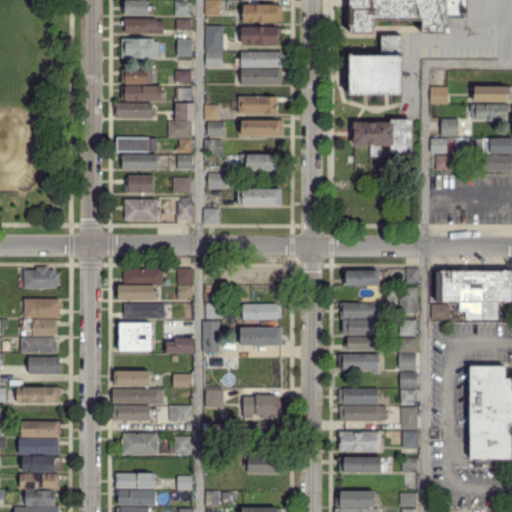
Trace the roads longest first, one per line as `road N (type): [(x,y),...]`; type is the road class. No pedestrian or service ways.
road 1 (residential): [(93,0),(89,511)]
road 2 (residential): [(310,511),(312,0)]
road 3 (residential): [(0,244),(511,245)]
